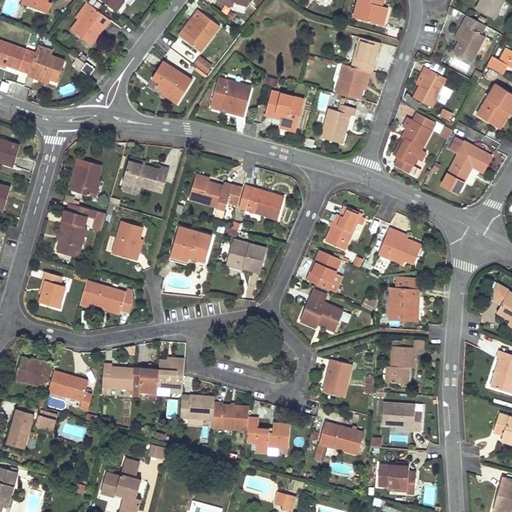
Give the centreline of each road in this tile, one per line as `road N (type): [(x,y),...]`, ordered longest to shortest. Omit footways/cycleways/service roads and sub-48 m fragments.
road 1 (residential): [(457,511),(450,382),(456,301),(475,231)]
road 2 (residential): [(196,325),(197,365),(285,389),(298,379),(303,354),(265,313)]
road 3 (residential): [(57,125),(5,322)]
road 4 (residential): [(416,7),(364,177)]
road 5 (residential): [(162,126),(331,166)]
road 6 (residential): [(265,313),(331,166)]
road 7 (residential): [(5,322),(84,341),(161,330)]
road 8 (residential): [(364,177),(475,231)]
